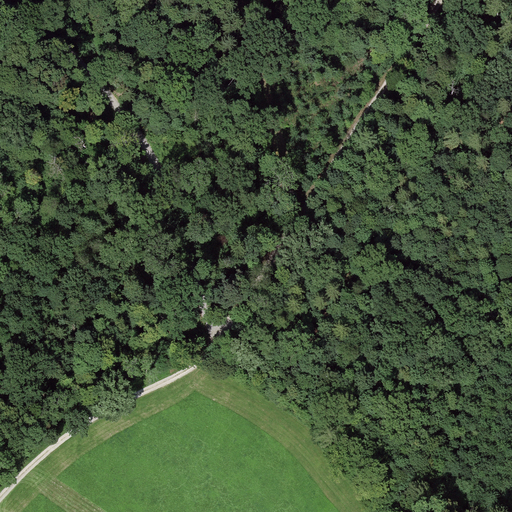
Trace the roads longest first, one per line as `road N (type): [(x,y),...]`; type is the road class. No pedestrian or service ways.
road 1 (track): [(439,0),(209,355),(68,435),(0,502)]
road 2 (track): [(511,321),(299,219),(241,0)]
road 3 (track): [(223,332),(211,325),(159,174),(133,128),(64,44),(7,0)]
